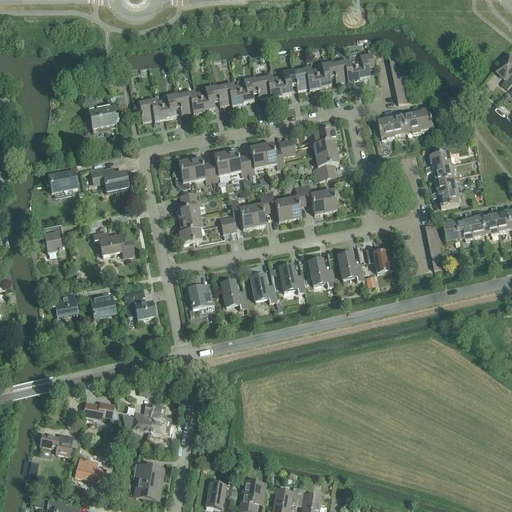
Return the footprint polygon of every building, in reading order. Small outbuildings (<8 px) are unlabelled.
[(360,62),(349,64),(350,72),(355,71),(355,72),(356,72),(359,82),(369,80),(367,71),(373,69),(371,57),(359,59),(360,62)] [(388,60),(390,66),(402,63),(400,57),(388,60)] [(501,87),(507,92),(511,85),(511,58),(510,57),(504,65),(505,66),(497,75),(506,82),(501,87)] [(338,68),(333,69),(334,77),(336,86),(347,83),(348,86),(359,84),(359,82),(356,72),(355,72),(355,71),(350,72),(349,64),(348,63),(337,65),(338,68)] [(390,66),(391,71),(403,69),(402,63),(390,66)] [(321,69),(310,72),(312,80),(316,79),(316,80),(318,80),(320,90),(331,88),(329,79),(334,77),(333,69),(332,65),(320,67),(321,69)] [(391,71),(392,78),(404,76),(403,69),(391,71)] [(299,76),(294,77),(295,85),(297,94),(308,91),(309,94),(320,91),(320,90),(318,80),(316,80),(316,79),(312,80),(310,72),(310,70),(299,73),(299,76)] [(282,77),(271,79),(273,87),(278,87),(278,88),(280,88),(282,98),(292,96),(290,86),(295,85),(294,77),(293,73),(282,75),(282,77)] [(392,78),(393,84),(405,81),(404,76),(392,78)] [(261,84),(255,85),(257,93),(259,101),(270,99),(270,102),(282,99),(282,98),(280,88),(278,88),(278,87),(273,87),(271,79),(271,78),(260,81),(261,84)] [(254,103),(252,94),(257,93),(255,85),(254,80),(251,81),(249,80),(247,80),(245,80),(242,80),(240,81),(239,82),(237,83),(236,85),(235,87),(233,87),(234,95),(238,95),(238,96),(241,95),(243,106),(254,103)] [(393,84),(395,89),(406,87),(405,81),(393,84)] [(222,91),(217,93),(218,101),(220,109),(231,107),(232,110),(243,107),(243,106),(241,95),(238,96),(238,95),(234,95),(233,87),(232,86),(221,88),(222,91)] [(205,93),(194,95),(195,103),(199,102),(200,104),(202,103),(204,114),(215,111),(213,102),(218,101),(217,93),(216,88),(204,91),(205,93)] [(396,95),(397,101),(409,99),(408,93),(396,95)] [(183,99),(178,100),(179,109),(181,117),(192,115),(193,117),(204,115),(204,114),(202,103),(200,104),(199,102),(195,103),(194,95),(194,94),(182,96),(183,99)] [(166,101),(156,103),(157,111),(161,110),(161,112),(163,111),(166,121),(176,119),(174,110),(179,109),(178,100),(177,96),(166,98),(166,101)] [(95,99),(82,102),(85,116),(89,116),(93,135),(115,130),(111,108),(97,111),(95,99)] [(397,101),(398,107),(410,105),(409,99),(397,101)] [(166,123),(166,121),(163,111),(161,112),(161,110),(157,111),(156,103),(155,102),(144,104),(145,107),(139,108),(142,125),(154,122),(154,125),(166,123)] [(421,114),(416,115),(420,135),(421,135),(421,134),(434,131),(430,111),(421,113),(421,114)] [(404,116),(403,117),(407,137),(412,136),(412,137),(420,135),(416,115),(404,118),(404,116)] [(395,119),(390,120),(394,141),(395,141),(395,139),(407,137),(403,117),(395,118),(395,119)] [(390,120),(378,123),(381,142),(386,141),(387,142),(394,141),(390,120)] [(313,136),(315,147),(333,143),(334,144),(336,143),(334,131),(313,136)] [(295,157),(294,151),(292,142),(286,144),(289,158),(295,157)] [(313,148),(315,159),(336,155),(334,144),(333,143),(315,147),(313,148)] [(279,145),(280,154),(282,160),(289,158),(286,144),(279,145)] [(272,146),(261,148),(265,170),(276,167),(277,172),(284,170),(282,160),(280,154),(274,155),(272,146)] [(251,160),(244,161),(248,178),(254,176),(253,172),(265,170),(261,148),(249,151),(251,160)] [(225,156),(229,177),(240,175),(241,179),(248,178),(244,161),(238,162),(236,154),(225,156)] [(431,167),(432,167),(433,172),(453,168),(453,167),(452,168),(449,154),(429,159),(431,167)] [(313,171),(314,178),(334,174),(332,167),(338,166),(336,155),(315,159),(317,170),(313,171)] [(213,185),(218,184),(218,179),(229,177),(225,156),(214,158),(215,167),(209,168),(213,185)] [(205,186),(213,185),(209,168),(203,169),(201,161),(189,163),(194,184),(204,182),(205,186)] [(178,165),(181,180),(175,181),(177,188),(182,192),(190,191),(189,185),(194,184),(189,163),(178,165)] [(453,168),(433,172),(436,185),(434,185),(455,181),(454,176),(455,176),(453,168)] [(52,197),(77,191),(74,176),(68,177),(67,170),(45,175),(46,182),(48,181),(52,197)] [(105,195),(128,190),(125,175),(113,177),(112,171),(91,175),(93,185),(103,183),(105,195)] [(334,174),(314,178),(315,184),(335,180),(334,174)] [(436,193),(437,193),(438,197),(459,194),(459,193),(457,194),(455,181),(434,185),(436,193)] [(308,187),(301,188),(305,205),(311,203),(314,218),(325,216),(321,195),(310,197),(308,187)] [(296,200),(284,202),(289,223),(301,221),(298,206),(305,205),(301,188),(294,190),(296,200)] [(332,193),(321,195),(325,216),(337,214),(332,193)] [(272,194),(265,195),(268,212),(275,211),(278,225),(289,223),(284,202),(274,204),(272,194)] [(438,197),(441,211),(460,207),(459,202),(460,202),(459,194),(438,197)] [(196,195),(182,198),(183,205),(200,202),(198,195),(196,195)] [(250,209),(249,209),(254,230),(265,228),(262,213),(268,212),(265,195),(258,197),(260,207),(250,209)] [(236,201),(229,203),(231,213),(233,219),(239,218),(242,233),(254,230),(249,209),(250,209),(249,206),(238,209),(236,201)] [(201,208),(200,202),(183,205),(185,211),(177,213),(179,224),(199,220),(197,209),(201,208)] [(500,216),(495,217),(499,236),(511,233),(508,214),(508,213),(499,214),(500,216)] [(482,219),(486,238),(491,237),(491,239),(500,237),(499,236),(495,217),(482,219)] [(474,221),(469,222),(473,241),(486,238),(482,219),(482,218),(474,220),(474,221)] [(233,219),(226,221),(229,235),(236,234),(233,219)] [(181,236),(199,232),(202,231),(199,220),(179,224),(181,235),(181,236)] [(220,222),(221,227),(222,236),(229,235),(226,221),(220,222)] [(456,224),(460,244),(465,243),(465,244),(473,242),(473,241),(469,222),(456,224)] [(448,226),(443,227),(447,246),(460,244),(456,224),(456,223),(448,225),(448,226)] [(426,235),(427,241),(439,238),(437,228),(431,229),(432,234),(426,235)] [(59,241),(62,241),(60,229),(42,232),(47,257),(61,254),(59,241)] [(181,235),(178,236),(181,247),(201,243),(205,242),(204,238),(200,238),(199,232),(181,236),(181,235)] [(102,259),(122,255),(123,261),(134,259),(131,245),(121,247),(119,239),(107,241),(106,236),(94,238),(95,245),(99,244),(102,259)] [(427,241),(428,246),(440,244),(439,238),(427,241)] [(430,252),(431,257),(443,255),(441,249),(430,252)] [(377,277),(392,273),(388,253),(373,256),(372,251),(366,252),(368,266),(374,265),(377,277)] [(353,268),(351,255),(337,258),(342,281),(355,279),(356,284),(363,283),(360,267),(353,268)] [(431,257),(432,263),(444,260),(443,255),(431,257)] [(324,274),(322,261),(308,264),(312,287),(326,285),(327,290),(334,289),(330,272),(324,274)] [(295,280),(292,267),(278,270),(283,293),(296,291),(297,296),(304,295),(301,278),(295,280)] [(269,306),(276,305),(272,288),(266,290),(263,277),(250,280),(254,303),(267,300),(269,306)] [(368,291),(375,289),(374,282),(367,284),(368,291)] [(239,312),(246,311),(243,294),(237,296),(234,283),(220,286),(225,309),(238,306),(239,312)] [(192,312),(205,309),(206,313),(214,311),(209,288),(188,293),(192,312)] [(154,320),(151,306),(141,308),(139,300),(145,299),(143,292),(123,296),(124,303),(128,320),(136,319),(137,323),(154,320)] [(57,320),(77,316),(73,296),(51,301),(52,311),(55,310),(57,320)] [(103,299),(90,302),(94,322),(107,319),(115,317),(114,311),(111,298),(103,299)] [(157,390),(141,387),(138,398),(155,401),(157,390)] [(152,406),(146,405),(144,417),(135,415),(134,420),(122,417),(125,430),(132,432),(150,435),(152,424),(149,423),(152,406)] [(101,409),(85,406),(83,419),(100,422),(100,419),(117,422),(114,408),(102,406),(101,409)] [(157,407),(152,406),(149,423),(152,424),(150,435),(162,438),(165,421),(156,419),(158,408),(157,407)] [(175,441),(176,435),(177,429),(167,428),(165,439),(175,441)] [(131,446),(133,437),(125,436),(123,445),(131,446)] [(68,459),(73,439),(59,437),(59,440),(42,437),(40,449),(56,452),(56,457),(68,459)] [(97,465),(79,460),(74,479),(103,486),(106,472),(96,470),(97,465)] [(30,465),(28,479),(36,480),(38,466),(30,465)] [(157,502),(162,472),(136,468),(134,480),(139,481),(136,498),(157,502)] [(209,485),(205,509),(222,511),(224,500),(230,501),(231,493),(233,484),(232,484),(227,483),(226,488),(209,485)] [(263,507),(266,490),(243,486),(238,511),(255,511),(257,506),(263,507)] [(295,508),(298,491),(293,490),(292,495),(276,492),(272,511),(289,511),(290,507),(295,508)] [(298,491),(295,508),(302,509),(301,511),(318,511),(321,499),(304,497),(305,492),(298,491)] [(72,511),(69,511),(70,507),(48,503),(46,511),(51,511),(72,511)]
